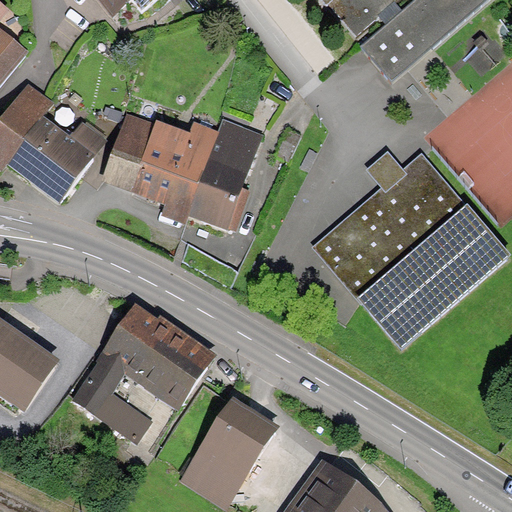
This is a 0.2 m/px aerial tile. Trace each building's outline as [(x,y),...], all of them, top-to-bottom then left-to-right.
[(96,0),(108,15),(127,0),(139,14),(157,0),(96,0)] [(316,0),(391,86),(491,0),(316,0)] [(0,1),(0,19),(9,10),(0,1)] [(0,84),(29,50),(0,26),(0,84)] [(27,82),(0,118),(0,171),(1,173),(9,163),(62,202),(108,139),(83,121),(71,138),(46,120),(57,104),(27,82)] [(131,115),(104,185),(164,209),(161,217),(186,227),(190,218),(221,131),(195,121),(190,133),(156,119),(154,124),(131,115)] [(221,131),(190,218),(228,233),(230,228),(238,231),(253,191),(245,188),(265,136),(225,121),(221,131)] [(302,137),(290,131),(278,156),(290,162),(302,137)] [(464,205),(421,155),(403,170),(388,152),(365,170),(382,191),(315,247),(356,297),(464,205)] [(356,297),(400,349),(510,258),(464,205),(356,297)] [(236,273),(190,247),(184,261),(230,289),(236,273)] [(218,357),(137,304),(101,358),(127,375),(183,411),(218,357)] [(60,362),(0,321),(0,404),(18,416),(22,410),(26,412),(60,362)] [(127,375),(101,358),(73,401),(99,418),(115,394),(127,375)] [(153,419),(115,394),(99,418),(138,443),(153,419)] [(222,511),(276,427),(230,399),(177,484),(222,511)] [(378,511),(317,473),(291,511),(378,511)]
